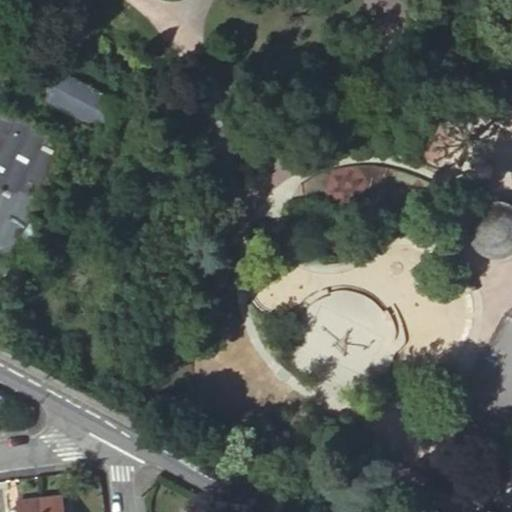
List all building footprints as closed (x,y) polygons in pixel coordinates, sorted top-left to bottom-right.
[(502,57),(482,55),(480,80),(500,81),(502,57)] [(61,76),(48,100),(113,135),(126,111),(61,76)] [(0,105),(0,256),(6,260),(71,144),(0,105)] [(486,203),(482,206),(484,209),(481,210),(479,213),(475,219),(472,224),(471,230),(471,237),(474,243),(478,248),(485,255),(492,258),(498,259),(503,259),(506,258),(511,256),(511,255),(511,203),(505,201),(500,200),(495,201),(490,202),(486,203)] [(62,511),(61,498),(38,501),(39,511),(62,511)] [(39,511),(38,501),(17,503),(18,511),(39,511)]
